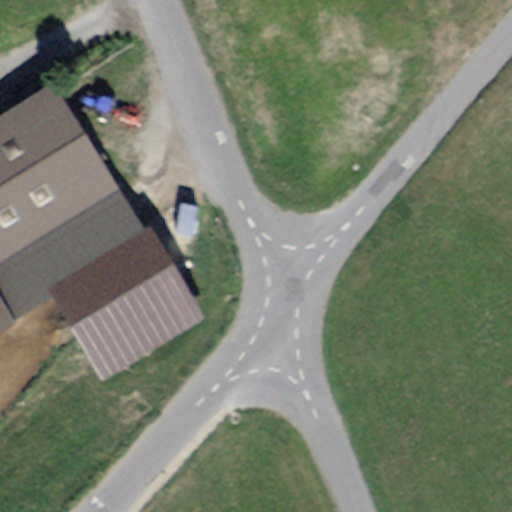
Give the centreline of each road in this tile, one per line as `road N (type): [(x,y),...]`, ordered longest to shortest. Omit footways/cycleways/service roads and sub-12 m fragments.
road 1 (residential): [(511,21),(373,184),(277,316)]
road 2 (residential): [(277,316),(155,0)]
road 3 (unclassified): [(277,316),(89,511)]
road 4 (unclassified): [(358,511),(277,316)]
